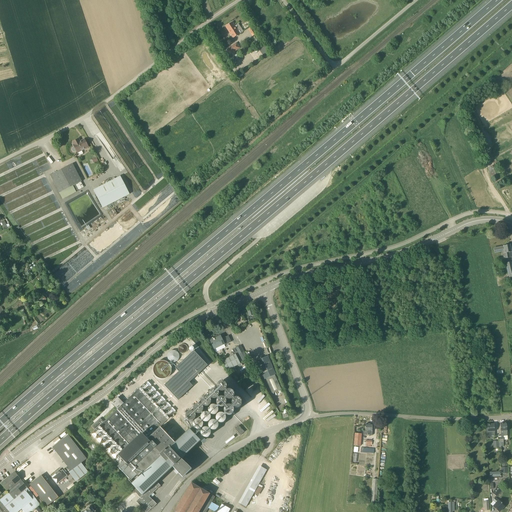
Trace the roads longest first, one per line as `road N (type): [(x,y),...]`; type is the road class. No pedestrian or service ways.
road 1 (motorway): [(0,440),(511,6)]
road 2 (motorway): [(494,0),(0,423)]
road 3 (residential): [(0,466),(179,332),(263,290)]
road 4 (track): [(246,0),(83,118),(0,161)]
road 5 (residential): [(263,290),(408,251),(476,221),(511,225)]
road 6 (residential): [(305,418),(511,416)]
road 7 (unclassified): [(282,0),(336,70),(418,0)]
road 8 (residential): [(165,511),(189,480),(239,445),(305,418)]
road 9 (residential): [(263,290),(306,400),(305,418)]
